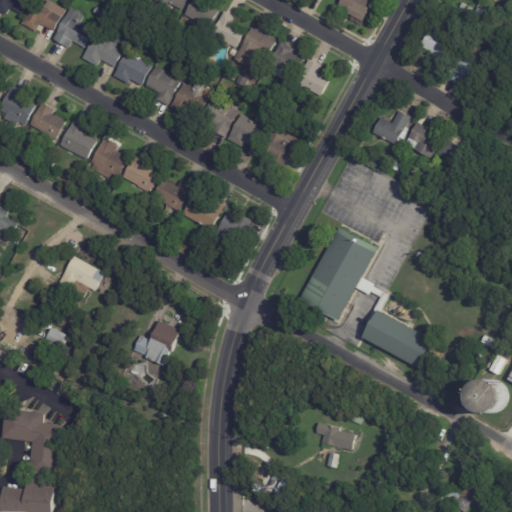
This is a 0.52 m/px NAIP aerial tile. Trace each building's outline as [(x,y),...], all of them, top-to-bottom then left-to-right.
[(33,0),(25,15),(13,8),(9,15),(0,9),(0,0),(33,0)] [(51,0),(68,10),(57,32),(42,24),(38,32),(24,24),(37,0),(47,6),(51,0)] [(104,7),(107,0),(110,0),(116,3),(112,11),(104,7)] [(159,0),(190,0),(185,10),(173,4),(169,11),(157,4),(159,0)] [(209,0),(211,1),(210,4),(222,10),(210,32),(200,26),(202,24),(188,16),(196,0),(209,0)] [(377,0),(365,22),(340,8),(344,0),(377,0)] [(68,46),(56,39),(74,8),(87,16),(83,22),(98,30),(88,48),(75,41),(72,48),(68,46)] [(98,8),(107,13),(103,19),(94,13),(98,8)] [(237,16),(239,18),(235,25),(248,32),(239,48),(233,45),(230,49),(216,41),(219,36),(215,34),(228,11),(237,16)] [(143,16),(139,23),(134,20),(138,13),(143,16)] [(265,34),(268,36),(269,35),(280,41),(262,73),(252,67),(255,62),(253,60),(249,66),(238,60),(255,29),(265,34)] [(439,64),(434,61),(436,55),(420,48),(428,32),(456,45),(446,67),(439,64)] [(126,52),(118,68),(104,60),(100,67),(85,58),(98,36),(109,42),(113,35),(123,40),(119,48),(126,52)] [(285,43),(297,49),(296,52),(307,59),(296,80),(285,74),(283,78),(269,71),(284,42),(285,43)] [(235,50),(238,52),(235,57),(230,54),(233,49),(235,50)] [(142,85),(133,79),(131,84),(117,76),(131,52),(156,67),(145,86),(142,85)] [(458,79),(454,77),(456,74),(445,68),(453,54),(466,61),(467,60),(481,68),(471,86),(458,79)] [(313,59),(325,66),(321,74),(333,80),(324,97),(300,84),(313,59)] [(495,101),(493,100),(499,90),(493,87),(489,93),(475,84),(487,63),(506,74),(509,70),(511,71),(511,83),(500,104),(495,101)] [(171,106),(159,100),(162,93),(149,85),(160,67),(175,75),(179,68),(189,74),(171,106)] [(243,74),(251,78),(247,87),(239,82),(243,74)] [(0,77),(11,83),(0,102),(0,77)] [(216,90),(205,112),(192,106),(187,115),(174,108),(186,84),(196,89),(199,82),(216,90)] [(16,86),(28,93),(25,98),(39,106),(26,129),(6,118),(9,114),(2,110),(15,85),(16,86)] [(242,112),(228,138),(214,130),(218,124),(206,118),(216,99),(242,112)] [(46,103),(58,109),(55,114),(58,116),(58,115),(66,120),(69,122),(59,141),(33,126),(46,103)] [(400,113),(411,119),(396,146),(372,133),(380,118),(392,125),(399,112),(400,113)] [(255,148),(247,143),(245,147),(231,139),(244,115),(256,121),(259,115),(271,122),(268,128),(269,129),(258,149),(255,148)] [(78,121),(89,127),(86,134),(100,142),(90,161),(63,146),(77,120),(78,121)] [(419,124),(441,137),(428,160),(412,151),(414,148),(405,142),(416,123),(419,124)] [(289,160),(283,170),(272,164),(273,162),(262,155),(277,129),(289,136),(290,134),(300,140),(289,160)] [(110,139),(122,146),(119,152),(131,159),(117,183),(95,169),(97,165),(94,163),(109,138),(110,139)] [(448,142),(463,150),(454,164),(444,158),(440,164),(433,160),(444,140),(448,142)] [(139,156),(151,162),(149,166),(163,173),(152,192),(126,178),(138,155),(139,156)] [(493,165),(505,171),(497,186),(488,180),(485,186),(471,179),(482,158),(493,165)] [(400,166),(396,172),(391,168),(395,163),(400,166)] [(184,181),(195,187),(182,212),(156,198),(166,179),(180,187),(184,181)] [(214,198),(228,205),(214,230),(186,214),(196,196),(208,203),(212,196),(214,198)] [(0,204),(12,212),(9,217),(22,224),(13,240),(2,233),(3,231),(1,229),(0,230),(0,204)] [(252,224),(254,225),(242,245),(231,239),(229,243),(218,236),(232,212),(252,224)] [(374,249),(359,277),(373,285),(372,288),(387,296),(377,313),(428,341),(413,368),(358,338),(371,315),(370,314),(379,298),(369,293),(367,296),(353,288),(335,322),(297,301),(336,228),(374,249)] [(85,260),(108,274),(98,292),(79,281),(76,285),(75,285),(67,298),(57,293),(78,257),(85,260)] [(162,321),(183,329),(169,367),(147,358),(147,356),(134,351),(140,335),(154,341),(161,321),(162,321)] [(54,328),(72,337),(66,351),(48,342),(54,328)] [(483,335),(493,340),(489,347),(480,342),(483,335)] [(504,360),(506,361),(498,376),(489,371),(497,356),(504,360)] [(476,411),(506,411),(506,381),(476,381),(476,411)] [(49,415),(48,424),(65,426),(59,477),(34,474),(37,443),(7,439),(10,410),(49,415)] [(361,418),(359,425),(348,421),(351,411),(363,414),(361,418)] [(356,436),(352,452),(341,450),(337,470),(327,468),(331,447),(322,445),(324,436),(316,434),(318,425),(340,430),(339,432),(356,436)] [(61,483),(58,508),(68,509),(67,511),(4,511),(7,488),(31,491),(32,480),(61,483)] [(468,482),(491,498),(481,511),(458,496),(468,482)] [(431,497),(430,496),(436,486),(446,493),(449,488),(459,495),(457,497),(468,504),(462,511),(460,511),(443,500),(440,503),(431,497)]
